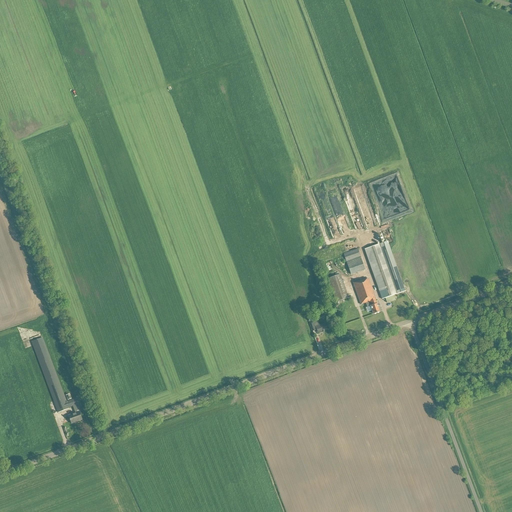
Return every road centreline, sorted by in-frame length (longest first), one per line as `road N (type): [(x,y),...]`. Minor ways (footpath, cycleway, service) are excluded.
road 1 (unclassified): [(0,474),(410,321)]
road 2 (unclassified): [(481,511),(410,321)]
